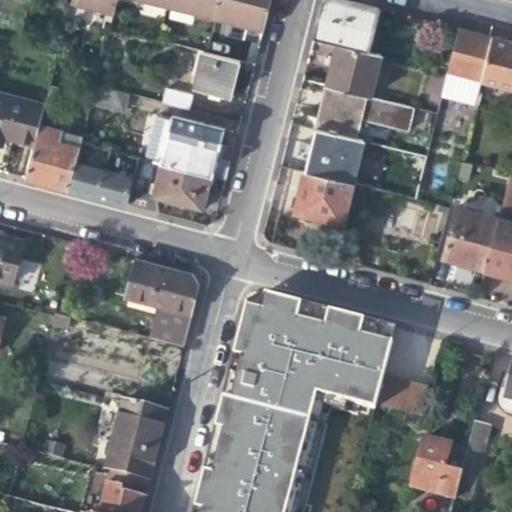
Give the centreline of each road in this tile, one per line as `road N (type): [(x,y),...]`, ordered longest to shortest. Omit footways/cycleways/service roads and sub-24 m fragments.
road 1 (residential): [(229,258),(511,332)]
road 2 (residential): [(229,258),(295,0)]
road 3 (residential): [(166,511),(229,258)]
road 4 (residential): [(0,198),(229,258)]
